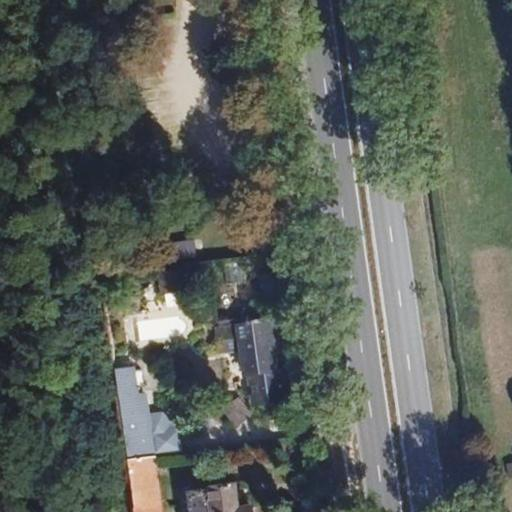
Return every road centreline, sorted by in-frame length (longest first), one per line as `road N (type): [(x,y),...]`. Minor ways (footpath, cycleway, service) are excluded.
road 1 (primary): [(307,0),(384,511)]
road 2 (primary): [(429,511),(357,0)]
